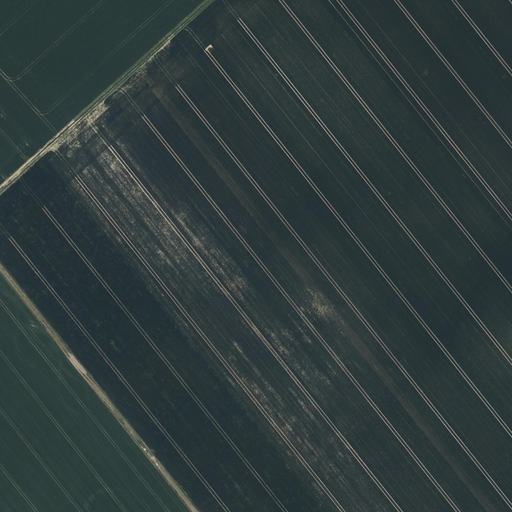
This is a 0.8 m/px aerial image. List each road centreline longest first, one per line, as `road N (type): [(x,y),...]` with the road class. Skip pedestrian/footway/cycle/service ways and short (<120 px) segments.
road 1 (track): [(0,266),(194,511)]
road 2 (track): [(0,188),(208,0)]
